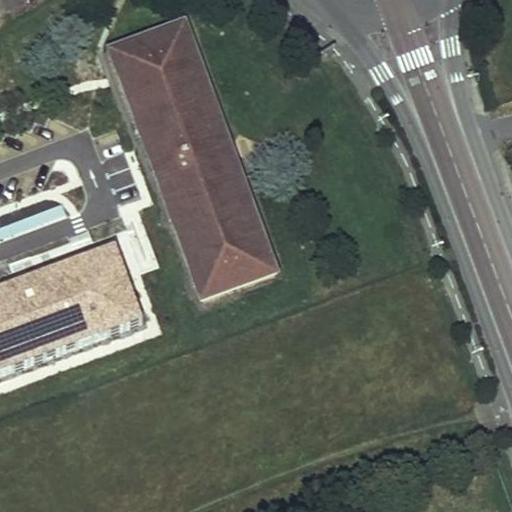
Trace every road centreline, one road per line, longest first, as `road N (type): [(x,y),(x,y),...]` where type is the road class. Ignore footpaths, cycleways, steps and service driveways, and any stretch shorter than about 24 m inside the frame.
road 1 (tertiary): [(341,10),(419,143),(511,389)]
road 2 (tertiary): [(511,244),(458,81),(448,0)]
